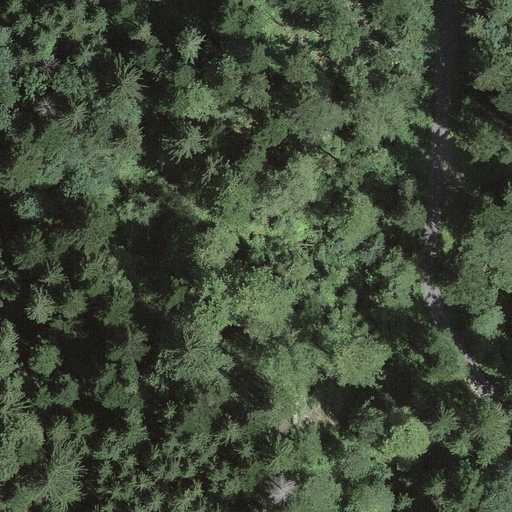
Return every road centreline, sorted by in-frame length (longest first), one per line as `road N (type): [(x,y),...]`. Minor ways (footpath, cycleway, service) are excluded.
road 1 (unclassified): [(511,428),(458,356),(431,279),(444,0)]
road 2 (track): [(90,511),(102,437),(88,369),(52,339),(0,317)]
